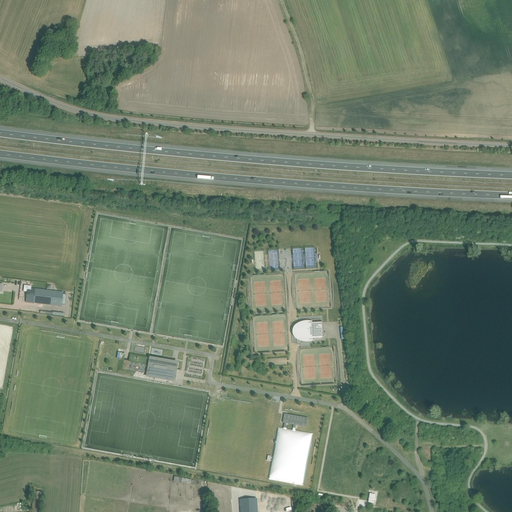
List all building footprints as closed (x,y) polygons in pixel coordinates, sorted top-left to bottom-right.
[(24,286),(23,292),(27,292),(26,300),(26,303),(61,307),(62,305),(63,295),(63,292),(31,289),(31,286),(24,286)] [(312,323),(299,324),(300,340),(313,340),(323,339),(322,323),(312,323)] [(118,359),(118,360),(124,361),(123,369),(152,374),(153,374),(155,375),(156,375),(170,377),(170,375),(171,375),(175,376),(176,370),(181,371),(181,370),(176,369),(177,363),(173,363),(173,362),(172,363),(168,362),(168,361),(168,362),(166,361),(166,359),(165,361),(164,361),(164,358),(164,361),(164,360),(164,361),(159,360),(155,359),(150,359),(151,358),(150,358),(150,359),(130,355),(129,361),(127,361),(124,360),(118,359)] [(274,443),(268,479),(293,484),(297,484),(304,486),(313,433),(295,430),(295,429),(296,425),(298,426),(306,427),(308,418),(287,415),(284,414),(283,423),(284,423),(284,428),(277,427),(275,441),(274,443)] [(32,511),(41,511),(42,492),(34,492),(32,511)]
